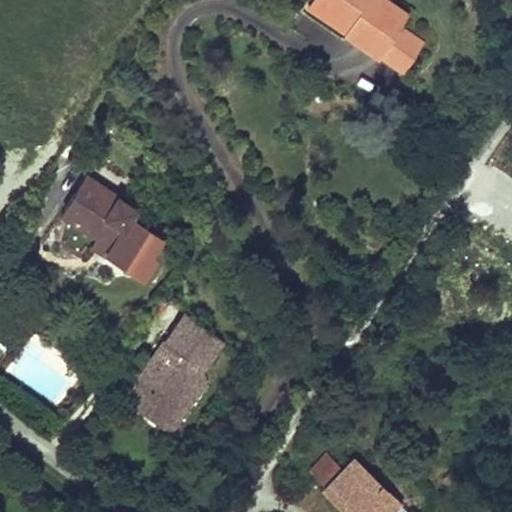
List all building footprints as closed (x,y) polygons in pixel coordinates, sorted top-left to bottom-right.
[(307,0),(299,12),(344,42),(340,49),(372,70),(381,56),(399,27),(408,14),(387,0),(307,0)] [(299,12),(291,25),(337,54),(340,49),(344,42),(299,12)] [(424,43),(399,27),(381,56),(407,72),(424,43)] [(103,229),(116,238),(110,246),(146,270),(170,233),(136,210),(141,202),(91,170),(68,206),(103,229)] [(97,237),(110,246),(116,238),(103,229),(97,237)] [(225,332),(189,305),(168,333),(167,332),(166,333),(172,337),(163,349),(158,345),(139,370),(143,373),(129,392),(162,417),(190,379),(206,376),(204,361),(225,332)] [(172,337),(166,333),(158,345),(163,349),(172,337)] [(129,392),(143,373),(139,370),(125,389),(129,392)] [(171,423),(206,376),(190,379),(162,417),(171,423)] [(332,479),(346,464),(330,449),(315,464),(332,479)] [(332,479),(328,483),(356,511),(355,511),(389,511),(402,500),(356,454),(346,464),(332,479)]
